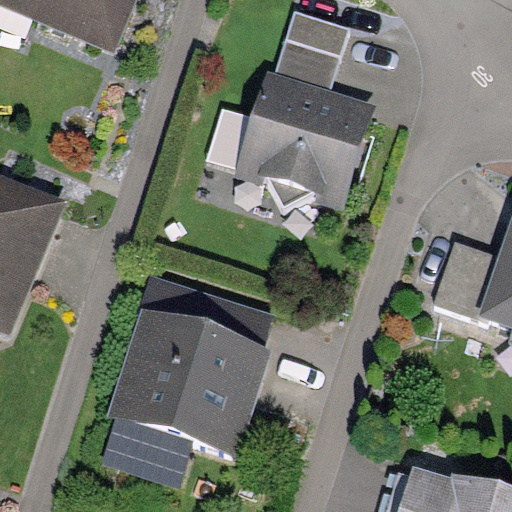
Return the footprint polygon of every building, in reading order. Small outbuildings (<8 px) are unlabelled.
[(137,0),(0,0),(0,13),(114,59),(137,0)] [(378,119),(269,82),(236,180),(345,216),(378,119)] [(66,212),(0,186),(0,341),(14,346),(66,212)] [(435,311),(511,338),(511,210),(494,259),(458,246),(435,311)] [(272,369),(138,326),(104,431),(239,474),(272,369)] [(511,511),(511,510),(405,477),(393,511),(511,511)]
